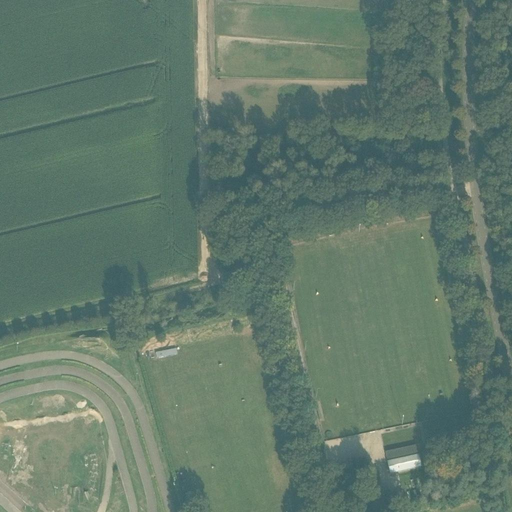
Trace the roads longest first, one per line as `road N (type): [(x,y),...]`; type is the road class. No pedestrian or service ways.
road 1 (track): [(0,332),(237,270),(307,211),(453,189)]
road 2 (tertiary): [(511,399),(473,161),(470,0)]
